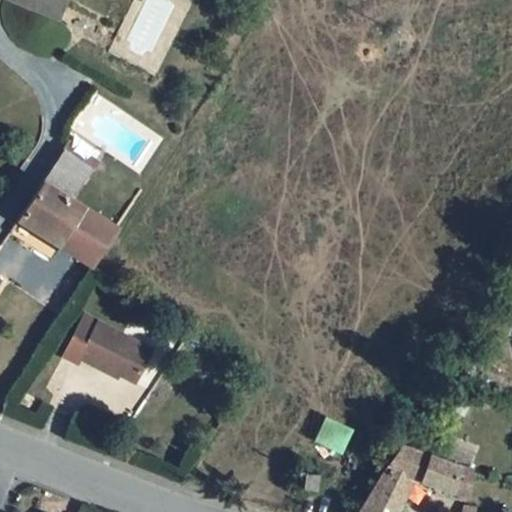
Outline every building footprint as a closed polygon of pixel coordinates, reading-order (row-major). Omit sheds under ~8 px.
[(64,0),(28,0),(26,5),(58,17),(64,0)] [(85,164),(90,157),(70,143),(65,151),(85,164)] [(58,246),(84,207),(72,199),(97,162),(90,157),(85,164),(65,151),(18,220),(58,246)] [(117,228),(84,207),(58,246),(92,267),(93,264),(117,228)] [(135,382),(152,349),(84,315),(64,355),(78,362),(81,358),(111,373),(113,371),(135,382)] [(342,463),(353,428),(323,418),(312,453),(342,463)] [(416,451),(402,446),(395,456),(386,468),(359,511),(396,511),(413,478),(451,491),(460,466),(416,451)] [(473,471),(460,466),(451,491),(468,498),(473,471)] [(318,475),(306,473),(304,488),(316,490),(318,475)]
